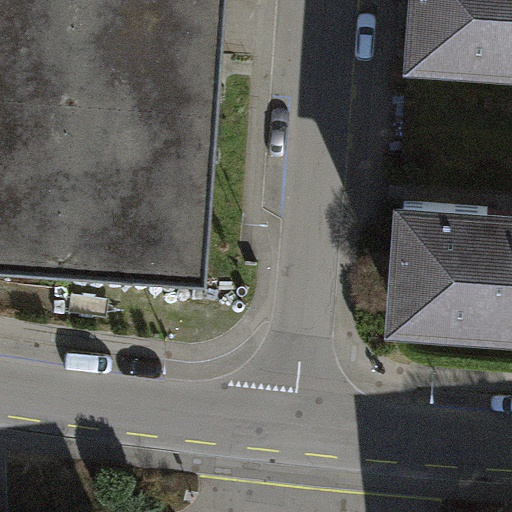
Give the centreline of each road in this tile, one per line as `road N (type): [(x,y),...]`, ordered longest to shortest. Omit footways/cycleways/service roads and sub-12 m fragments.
road 1 (unclassified): [(297,423),(327,0)]
road 2 (unclassified): [(0,385),(297,423)]
road 3 (unclassified): [(297,423),(511,444)]
